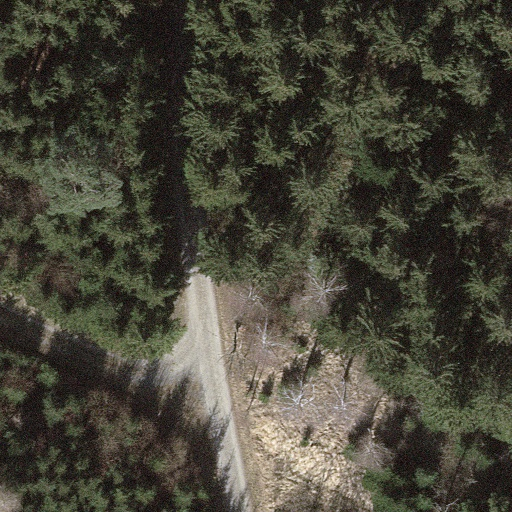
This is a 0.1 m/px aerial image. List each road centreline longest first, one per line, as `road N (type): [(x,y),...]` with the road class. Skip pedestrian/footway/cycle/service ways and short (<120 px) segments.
road 1 (track): [(241,511),(186,179),(183,0)]
road 2 (track): [(222,414),(0,314)]
